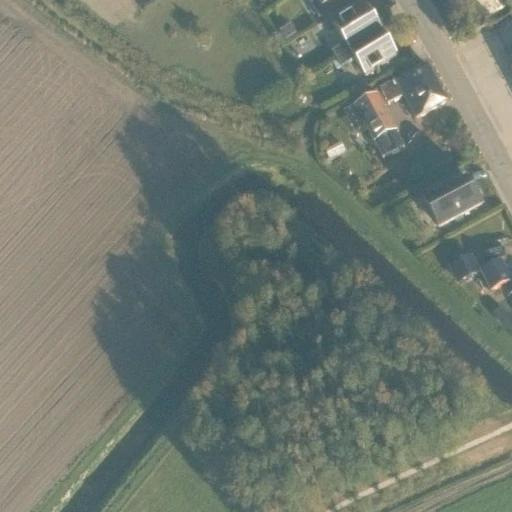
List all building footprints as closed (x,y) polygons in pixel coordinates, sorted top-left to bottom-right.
[(316,0),(317,1),(309,6),(318,20),(328,14),(324,8),(336,0),(316,0)] [(336,61),(382,33),(366,8),(333,28),(344,45),(331,53),(336,61)] [(382,33),(336,61),(341,69),(354,61),(365,78),(398,58),(382,33)] [(446,105),(427,68),(396,84),(416,121),(428,115),(427,115),(446,105)] [(373,145),(396,133),(377,96),(354,108),(373,145)] [(439,230),(482,206),(467,180),(424,204),(439,230)] [(480,276),(471,258),(448,269),(457,288),(480,276)] [(511,283),(501,263),(481,274),(491,294),(511,283)]
